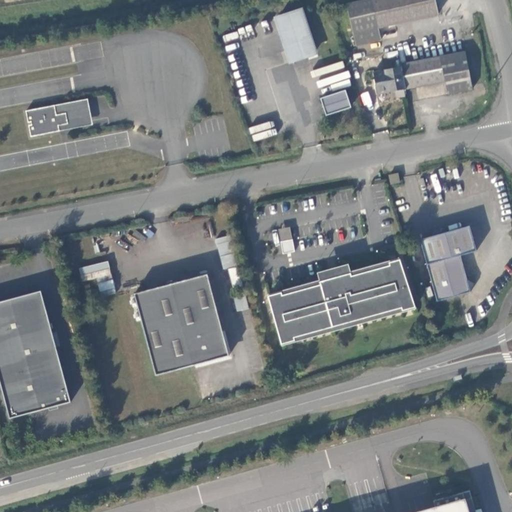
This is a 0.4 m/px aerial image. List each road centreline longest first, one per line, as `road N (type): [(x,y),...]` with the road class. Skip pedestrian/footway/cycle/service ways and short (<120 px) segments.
road 1 (unclassified): [(0,231),(511,131)]
road 2 (secondary): [(0,489),(385,382)]
road 3 (secondary): [(511,329),(385,382)]
road 4 (secondary): [(385,382),(511,359)]
